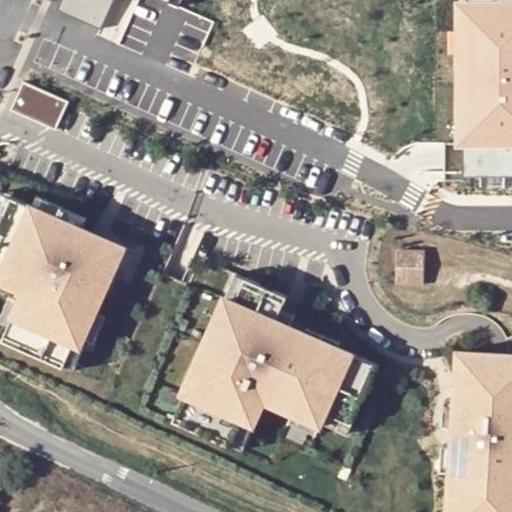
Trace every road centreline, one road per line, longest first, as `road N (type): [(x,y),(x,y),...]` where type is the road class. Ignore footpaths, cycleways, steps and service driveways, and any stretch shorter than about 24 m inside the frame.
road 1 (residential): [(13,11),(365,168),(441,213),(511,217)]
road 2 (tertiary): [(0,418),(191,511)]
